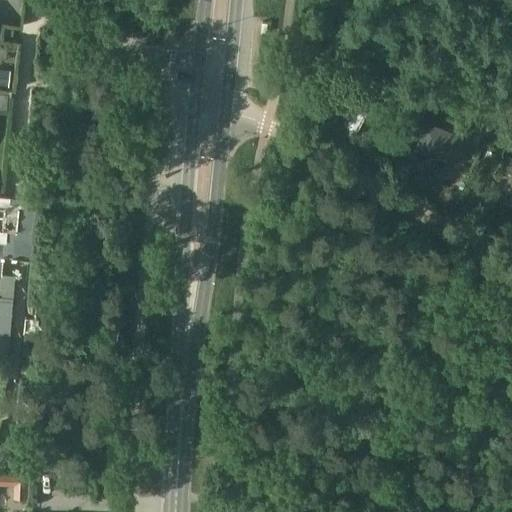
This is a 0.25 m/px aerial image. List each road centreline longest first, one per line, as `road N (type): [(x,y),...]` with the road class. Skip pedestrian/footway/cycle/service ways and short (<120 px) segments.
road 1 (secondary): [(174,511),(210,93)]
road 2 (track): [(511,266),(306,144)]
road 3 (unclassified): [(210,93),(65,0)]
